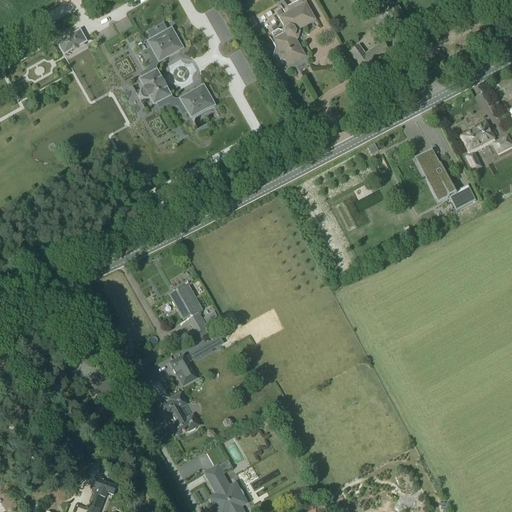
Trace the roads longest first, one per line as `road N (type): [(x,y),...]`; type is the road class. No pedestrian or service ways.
road 1 (unclassified): [(70,282),(511,59)]
road 2 (unclassified): [(193,511),(70,282)]
